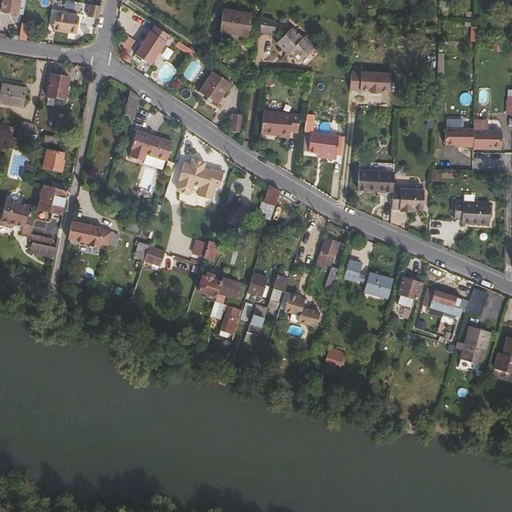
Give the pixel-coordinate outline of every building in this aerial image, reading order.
[(0,0),(0,5),(20,8),(21,0),(0,0)] [(243,30),(245,9),(218,4),(215,26),(243,30)] [(68,11),(68,10),(52,7),(50,24),(73,28),(75,12),(68,11)] [(93,12),(78,9),(76,19),(91,22),(93,12)] [(269,29),(272,15),(257,13),(255,27),(269,29)] [(310,40),(299,30),(298,31),(288,21),(272,37),(278,43),(279,42),(284,46),(294,56),(310,40)] [(144,57),(160,34),(144,24),(129,46),(144,57)] [(225,77),(206,64),(192,84),(211,97),(225,77)] [(46,67),(42,88),(60,92),(64,72),(46,67)] [(359,89),(359,68),(350,68),(349,89),(359,89)] [(388,69),(359,68),(359,89),(387,90),(388,69)] [(0,79),(0,97),(18,101),(22,84),(0,79)] [(129,113),(135,91),(126,85),(119,110),(129,113)] [(291,127),(292,109),(257,105),(255,126),(283,130),(283,126),(291,127)] [(239,132),(244,115),(234,113),(229,130),(239,132)] [(499,142),(501,113),(490,113),(489,124),(471,124),(470,141),(470,143),(485,144),(485,142),(499,142)] [(470,141),(471,124),(471,122),(443,121),(443,138),(456,139),(455,141),(470,141)] [(162,155),(168,137),(132,125),(126,144),(127,144),(125,151),(139,155),(141,148),(162,155)] [(0,126),(0,135),(12,138),(14,130),(9,128),(0,126)] [(330,148),(332,129),(304,126),(301,144),(310,145),(330,148)] [(57,154),(58,147),(42,143),(37,161),(58,165),(60,155),(57,154)] [(213,183),(218,168),(205,164),(204,166),(198,164),(200,158),(187,153),(186,159),(179,157),(174,175),(175,175),(172,183),(173,186),(182,189),(185,188),(186,184),(188,179),(195,182),(193,186),(192,190),(205,194),(209,182),(213,183)] [(161,167),(163,159),(147,156),(145,163),(161,167)] [(388,181),(389,165),(354,162),(352,182),(372,184),(387,185),(388,181)] [(275,186),(266,180),(260,198),(271,201),(275,186)] [(416,203),(418,184),(388,181),(387,185),(387,190),(386,201),(395,202),(395,204),(404,205),(404,202),(408,202),(416,203)] [(39,182),(33,201),(56,207),(60,187),(39,182)] [(0,197),(0,218),(8,220),(9,216),(19,219),(17,227),(24,229),(30,208),(23,205),(25,197),(2,191),(0,197)] [(483,221),(485,199),(450,196),(449,214),(455,215),(455,218),(483,221)] [(97,241),(100,227),(100,225),(70,219),(66,238),(85,242),(85,244),(94,245),(94,243),(96,244),(97,241)] [(105,243),(108,229),(100,227),(97,241),(105,243)] [(51,240),(28,235),(26,244),(49,250),(51,240)] [(207,255),(213,237),(204,235),(199,252),(207,255)] [(331,252),(334,241),(320,236),(315,252),(321,254),(323,250),(331,252)] [(157,257),(160,247),(161,246),(144,240),(140,251),(157,257)] [(384,292),(389,274),(381,272),(386,254),(371,250),(366,267),(360,266),(355,284),(384,292)] [(330,279),(335,264),(328,262),(323,276),(330,279)] [(229,302),(237,278),(217,272),(215,276),(206,273),(207,270),(201,268),(200,271),(196,271),(192,285),(200,288),(199,292),(209,295),(209,296),(229,302)] [(258,291),(263,273),(249,269),(244,286),(258,291)] [(412,295),(417,278),(399,273),(394,289),(412,295)] [(275,290),(277,286),(269,283),(264,300),(270,301),(271,299),(272,299),(275,290)] [(323,295),(325,286),(318,284),(315,293),(323,295)] [(480,302),(483,288),(470,284),(466,298),(480,302)] [(456,303),(458,294),(431,286),(427,303),(440,307),(442,299),(456,303)] [(297,303),(300,294),(292,292),(293,290),(285,287),(279,305),(294,310),(292,316),(303,320),(307,306),(297,303)] [(478,309),(480,302),(466,298),(464,305),(478,309)] [(245,317),(249,308),(238,305),(235,314),(245,317)] [(257,321),(260,312),(249,308),(245,317),(257,321)] [(224,327),(229,313),(221,310),(217,325),(224,327)] [(476,359),(486,328),(465,322),(460,340),(459,346),(457,354),(476,359)] [(511,335),(503,333),(497,349),(494,348),(489,362),(511,369),(511,365),(511,335)] [(459,346),(460,340),(453,338),(451,344),(459,346)] [(335,365),(339,353),(324,348),(320,360),(335,365)]
